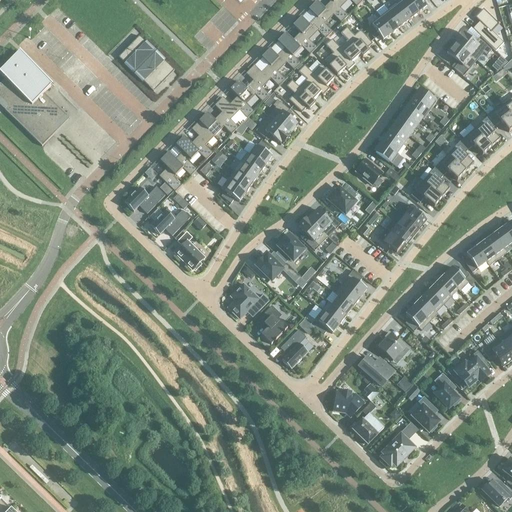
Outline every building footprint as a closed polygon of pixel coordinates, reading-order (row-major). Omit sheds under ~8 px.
[(188,34),(212,8),(203,0),(190,0),(172,19),(188,34)] [(329,0),(331,2),(332,2),(340,9),(348,0),(357,8),(363,1),(362,0),(329,0)] [(399,0),(395,3),(410,21),(418,15),(418,14),(406,0),(399,0)] [(406,0),(418,14),(427,7),(424,3),(427,0),(406,0)] [(340,9),(332,2),(331,2),(324,9),(317,3),(308,11),(316,18),(324,25),(333,16),(341,24),(348,17),(340,9)] [(395,3),(396,5),(388,11),(401,28),(409,21),(410,21),(395,3)] [(401,28),(388,11),(380,18),(392,35),(401,28)] [(477,25),(472,30),(495,53),(503,45),(491,33),(499,26),(483,11),(475,19),(480,24),(478,26),(477,25)] [(325,40),(332,33),(324,25),(316,18),(308,25),(301,19),(293,27),(300,34),(308,41),(309,41),(318,32),(325,40)] [(392,35),(380,18),(370,25),(372,28),(367,31),(375,41),(379,37),(383,41),(392,34),(392,35)] [(360,32),(354,37),(347,29),(340,34),(344,38),(344,37),(348,41),(360,55),(363,58),(369,52),(367,50),(372,45),(360,32)] [(293,57),(302,48),(310,56),(317,49),(309,41),(308,41),(300,34),(292,42),(285,35),(277,43),(284,50),(285,50),(293,57)] [(483,54),(487,57),(491,51),(484,44),(479,40),(475,44),(463,35),(462,36),(461,35),(455,42),(456,43),(455,44),(476,62),(483,54)] [(124,64),(123,65),(142,83),(143,82),(153,93),(174,71),(164,61),(165,60),(146,42),(145,43),(139,37),(118,58),(124,64)] [(339,60),(346,68),(348,71),(355,66),(352,63),(360,55),(348,41),(339,49),(345,55),(339,60)] [(332,47),(329,43),(325,46),(333,55),(324,62),(337,77),(339,75),(342,73),(342,72),(346,68),(339,60),(345,55),(339,49),(336,45),(332,47)] [(455,44),(447,54),(459,64),(454,70),(463,78),(476,62),(455,44)] [(270,50),(262,59),(269,66),(269,65),(277,73),(286,64),(294,72),(301,65),(293,57),(285,50),(284,50),(277,58),(270,50)] [(20,53),(19,54),(20,55),(0,75),(0,74),(0,75),(5,80),(0,84),(0,99),(8,107),(4,110),(42,147),(58,131),(56,130),(54,128),(66,116),(44,94),(52,86),(20,53)] [(271,80),(279,88),(285,81),(277,73),(269,65),(269,66),(261,73),(254,66),(246,75),(253,82),(253,81),(261,89),(262,89),(271,80)] [(321,66),(313,74),(319,80),(313,86),(321,94),(323,96),(329,90),(326,88),(334,79),(321,66)] [(319,80),(313,74),(308,71),(305,74),(301,70),(298,73),(307,81),(299,89),(313,102),(314,101),(317,98),(321,94),(313,86),(319,80)] [(263,103),(270,97),(262,89),(261,89),(253,81),(253,82),(245,89),(238,82),(230,91),(237,98),(238,97),(246,105),(255,96),(263,103)] [(299,89),(294,85),(295,84),(292,82),(286,88),(294,95),(289,101),(302,114),(307,108),(309,111),(315,104),(313,102),(299,89)] [(420,91),(413,100),(430,112),(436,103),(420,91)] [(215,107),(222,114),(222,113),(230,121),(239,112),(247,119),(254,113),(246,105),(238,97),(237,98),(230,105),(223,98),(215,107)] [(511,99),(503,106),(511,118),(511,99)] [(413,100),(407,109),(421,120),(423,121),(430,112),(413,100)] [(276,109),(268,118),(289,136),(297,126),(285,116),(289,111),(278,101),(273,107),(276,109)] [(493,113),(488,117),(495,126),(500,122),(509,133),(511,130),(511,118),(503,106),(493,113)] [(421,120),(407,109),(400,118),(415,128),(421,120)] [(232,135),(238,129),(230,121),(222,113),(222,114),(214,121),(207,114),(199,122),(214,137),(224,128),(232,135)] [(483,122),(474,130),(491,148),(500,140),(491,130),(495,126),(488,117),(483,122)] [(288,137),(289,136),(268,118),(264,123),(256,132),(265,140),(269,135),(281,145),(282,144),(283,145),(289,138),(288,137)] [(400,118),(394,127),(409,137),(415,128),(400,118)] [(248,120),(243,125),(251,132),(256,126),(248,120)] [(199,137),(191,145),(190,146),(198,153),(206,161),(213,154),(205,147),(214,137),(199,122),(191,130),(199,137)] [(409,137),(394,127),(388,135),(402,146),(409,137)] [(465,138),(460,142),(468,150),(473,146),(482,156),(491,148),(474,130),(465,138)] [(388,135),(381,144),(396,155),(397,154),(402,146),(388,135)] [(190,146),(191,145),(184,138),(176,146),(183,153),(175,161),(175,162),(183,169),(191,177),(197,170),(189,163),(198,153),(190,146)] [(456,147),(447,156),(465,173),(474,165),(464,155),(468,150),(460,142),(456,147)] [(247,154),(265,167),(272,158),(268,154),(271,150),(261,143),(258,147),(255,146),(249,155),(247,154)] [(397,154),(396,155),(381,144),(375,153),(392,165),(398,155),(397,154)] [(167,169),(159,177),(175,193),(182,186),(174,179),(183,169),(175,162),(175,161),(168,154),(160,162),(167,169)] [(265,167),(247,154),(240,163),(259,176),(265,168),(265,167)] [(439,164),(435,169),(443,177),(447,172),(457,182),(465,173),(447,156),(439,164)] [(356,173),(372,186),(382,174),(366,161),(356,173)] [(259,176),(240,163),(234,171),(252,185),(259,176)] [(430,174),(423,183),(442,199),(449,190),(439,181),(443,177),(435,169),(430,174)] [(397,183),(400,179),(390,170),(386,175),(397,183)] [(252,185),(234,171),(228,180),(247,194),(253,185),(252,185)] [(247,194),(228,180),(221,190),(225,193),(221,198),(231,205),(235,200),(239,203),(246,194),(247,194)] [(415,192),(411,197),(420,204),(424,199),(434,208),(442,199),(423,183),(420,180),(412,190),(415,192)] [(165,184),(160,189),(167,196),(172,191),(165,184)] [(333,192),(326,200),(330,203),(329,205),(335,209),(336,208),(343,214),(353,202),(350,200),(355,194),(346,186),(341,192),(337,188),(334,193),(333,192)] [(399,190),(394,187),(389,193),(394,197),(399,190)] [(134,213),(140,207),(141,208),(140,209),(147,215),(165,197),(156,188),(148,197),(139,188),(124,204),(134,213)] [(183,200),(178,205),(184,210),(188,205),(183,200)] [(426,222),(427,221),(406,205),(399,214),(417,229),(424,220),(426,222)] [(160,236),(166,230),(167,232),(166,232),(172,238),(190,219),(182,212),(176,218),(167,210),(150,227),(160,236)] [(317,211),(308,220),(328,239),(341,226),(332,217),(328,222),(317,211)] [(392,222),(410,237),(417,229),(399,214),(392,222)] [(198,225),(202,229),(206,226),(198,219),(194,223),(197,226),(198,225)] [(315,252),(328,239),(308,220),(307,221),(306,220),(299,227),(300,228),(299,229),(310,239),(306,244),(315,252)] [(392,222),(385,231),(403,245),(410,237),(392,222)] [(511,223),(502,230),(511,243),(511,223)] [(511,243),(502,230),(501,229),(493,236),(507,254),(504,250),(511,244),(511,243)] [(403,245),(385,231),(378,240),(392,251),(391,252),(392,252),(393,252),(396,254),(403,245)] [(187,243),(191,239),(186,234),(178,243),(182,247),(175,255),(192,271),(194,269),(196,271),(201,266),(199,264),(204,259),(187,243)] [(282,244),(278,248),(281,250),(276,255),(285,264),(290,259),(293,262),(304,251),(288,236),(287,236),(287,237),(282,241),(281,242),(282,244)] [(493,236),(484,242),(498,261),(507,254),(493,236)] [(489,267),(498,261),(484,242),(475,248),(489,267)] [(489,267),(476,249),(466,256),(470,261),(465,264),(472,274),(486,264),(489,267)] [(257,259),(250,266),(253,269),(251,270),(256,275),(258,274),(265,281),(276,270),(275,269),(280,264),(272,256),(267,261),(262,255),(258,260),(257,259)] [(456,272),(452,268),(444,277),(443,276),(460,293),(468,284),(465,281),(469,276),(461,268),(456,272)] [(348,277),(341,286),(359,300),(367,291),(358,284),(362,279),(353,272),(348,277)] [(443,276),(436,284),(451,299),(458,291),(460,293),(443,276)] [(297,286),(302,281),(299,278),(294,283),(297,286)] [(451,299),(436,284),(428,292),(429,292),(443,306),(451,299)] [(235,302),(228,309),(240,321),(250,310),(256,316),(269,302),(263,296),(259,301),(243,285),(231,298),(235,302)] [(353,309),(360,300),(359,300),(341,286),(335,295),(353,309)] [(429,292),(421,300),(437,316),(438,315),(436,314),(443,306),(429,292)] [(332,306),(346,317),(353,309),(335,295),(338,298),(332,306)] [(430,323),(437,316),(421,300),(421,299),(413,307),(430,323)] [(346,317),(332,306),(325,314),(322,311),(322,312),(340,326),(346,317)] [(421,332),(430,323),(413,307),(405,316),(409,320),(405,324),(414,333),(418,329),(421,332)] [(272,308),(260,320),(268,329),(261,336),(271,346),(287,329),(277,320),(275,321),(273,318),(277,314),(272,308)] [(340,326),(322,312),(314,321),(318,324),(314,328),(324,336),(327,331),(332,335),(339,326),(340,326)] [(313,329),(305,321),(299,326),(307,334),(313,329)] [(286,354),(288,356),(282,362),(291,371),(308,354),(299,345),(306,339),(298,331),(280,350),(286,355),(286,354)] [(398,356),(402,359),(409,351),(389,334),(385,339),(387,340),(379,349),(393,362),(398,356)] [(511,358),(511,342),(505,334),(497,340),(511,359),(511,358)] [(511,359),(497,340),(481,351),(488,361),(494,357),(501,366),(511,359)] [(462,362),(480,383),(490,375),(481,366),(486,362),(477,352),(473,356),(476,360),(467,367),(462,362)] [(359,368),(378,385),(379,385),(378,384),(385,376),(389,380),(394,374),(379,361),(378,361),(379,362),(375,366),(367,359),(359,368)] [(480,383),(462,362),(453,370),(452,369),(447,373),(456,383),(460,379),(468,389),(477,381),(480,384),(480,383)] [(440,389),(434,395),(448,410),(452,406),(454,408),(460,402),(446,387),(450,383),(442,375),(434,383),(440,389)] [(407,381),(404,384),(409,389),(413,385),(407,381)] [(373,389),(368,395),(366,397),(371,402),(378,394),(373,389)] [(343,392),(343,394),(337,393),(334,413),(345,415),(349,411),(353,415),(364,404),(355,396),(351,395),(351,394),(343,392)] [(422,400),(418,405),(421,408),(411,419),(427,435),(428,434),(430,435),(435,430),(434,428),(438,424),(427,413),(431,409),(422,400)] [(376,408),(371,404),(362,412),(367,417),(376,408)] [(367,446),(377,436),(362,421),(352,431),(367,446)] [(412,426),(405,434),(410,439),(417,431),(412,426)] [(413,450),(399,436),(399,435),(393,441),(395,443),(383,455),(384,456),(382,459),(390,468),(393,465),(396,468),(413,450)] [(511,461),(510,460),(505,467),(506,468),(503,472),(511,479),(511,461)] [(499,490),(495,486),(492,483),(490,486),(488,484),(482,491),(499,508),(508,499),(509,501),(511,498),(511,494),(503,486),(499,490)] [(0,511),(9,511),(11,510),(0,499),(0,511)] [(450,508),(454,511),(460,505),(457,502),(450,508)]
